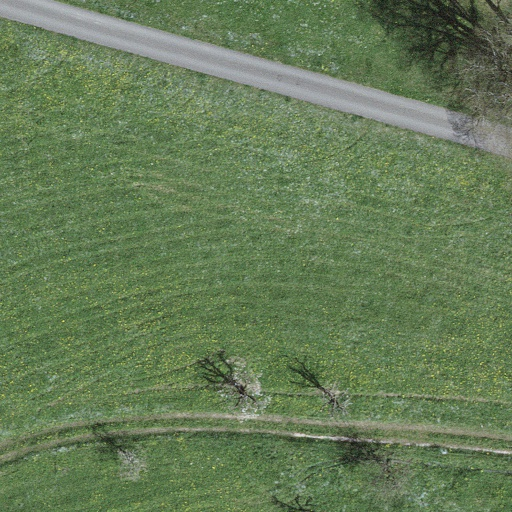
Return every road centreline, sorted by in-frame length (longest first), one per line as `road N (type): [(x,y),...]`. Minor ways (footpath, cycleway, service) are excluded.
road 1 (unclassified): [(3,0),(511,141)]
road 2 (track): [(0,458),(84,425),(266,422),(511,440)]
